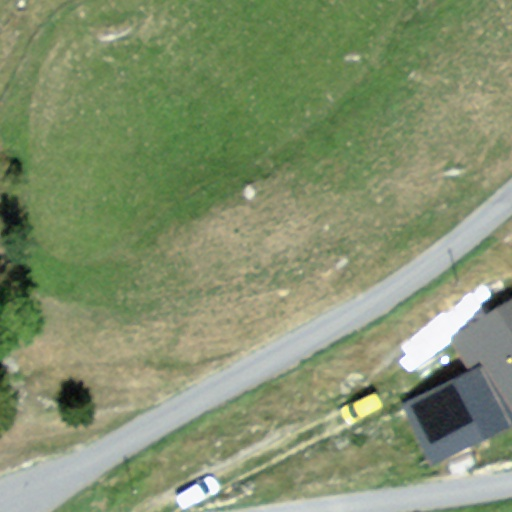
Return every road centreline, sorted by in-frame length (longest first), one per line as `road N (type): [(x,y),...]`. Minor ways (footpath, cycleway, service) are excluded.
road 1 (unclassified): [(0,506),(363,309),(511,194)]
road 2 (unclassified): [(511,484),(325,511)]
